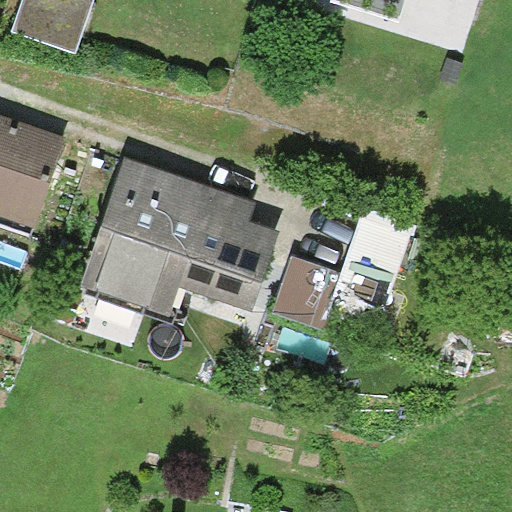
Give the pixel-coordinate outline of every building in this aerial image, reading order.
[(24,0),(13,36),(78,56),(95,0),(24,0)] [(334,0),(333,3),(401,23),(407,0),(334,0)] [(67,140),(0,117),(0,220),(36,233),(67,140)] [(256,205),(126,161),(81,294),(172,324),(182,292),(253,315),(279,235),(250,225),(256,205)] [(417,219),(366,203),(328,317),(378,334),(417,219)]
